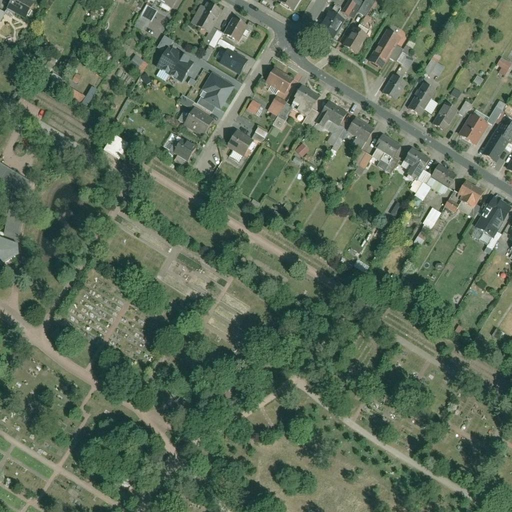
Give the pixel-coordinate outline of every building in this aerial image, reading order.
[(30,0),(11,0),(7,7),(26,18),(36,3),(30,0)] [(156,0),(170,9),(176,0),(156,0)] [(300,0),(276,0),(276,2),(292,13),(300,0)] [(346,0),(339,12),(332,8),(318,31),(332,40),(344,21),(348,24),(352,18),(358,21),(366,8),(359,4),(361,0),(346,0)] [(220,10),(207,1),(193,22),(206,31),(220,10)] [(133,27),(144,33),(155,11),(144,6),(133,27)] [(235,45),(246,27),(230,16),(219,35),(235,45)] [(249,33),(254,26),(249,23),(245,30),(249,33)] [(370,34),(356,25),(343,44),(358,54),(370,34)] [(219,37),(209,30),(200,44),(210,51),(219,37)] [(407,51),(383,37),(369,61),(382,69),(390,56),(400,62),(407,51)] [(169,76),(180,58),(168,50),(157,69),(169,76)] [(240,75),(247,63),(228,52),(226,54),(220,51),(216,59),(222,62),(221,65),(240,75)] [(429,77),(429,75),(439,78),(443,67),(437,65),(439,57),(431,54),(424,75),(429,77)] [(128,65),(137,71),(143,61),(133,56),(128,65)] [(193,65),(180,58),(169,76),(182,83),(193,65)] [(36,59),(35,64),(51,70),(53,65),(36,59)] [(500,69),(497,74),(504,78),(511,65),(499,59),(495,67),(500,69)] [(293,79),(273,67),(265,81),(286,92),(293,79)] [(408,83),(392,73),(382,90),(399,99),(408,83)] [(52,74),(49,79),(62,87),(65,82),(52,74)] [(220,110),(233,88),(213,76),(204,91),(209,94),(205,101),(220,110)] [(475,78),(472,83),(479,86),(481,80),(475,78)] [(320,96),(301,84),(294,95),(306,102),(304,106),(312,110),(320,96)] [(435,94),(420,85),(408,105),(422,114),(435,94)] [(64,86),(60,92),(79,103),(82,96),(64,86)] [(196,94),(187,87),(177,102),(187,108),(196,94)] [(290,110),(268,98),(263,107),(284,120),(290,110)] [(251,101),(245,110),(253,115),(260,106),(251,101)] [(328,101),(322,111),(342,123),(348,113),(328,101)] [(448,129),(459,111),(444,102),(433,120),(448,129)] [(497,102),(493,109),(500,113),(504,105),(497,102)] [(212,120),(193,108),(183,123),(202,135),(212,120)] [(478,119),(470,113),(457,135),(471,144),(482,127),(475,123),(478,119)] [(377,129),(353,116),(347,126),(370,140),(377,129)] [(253,138),(234,126),(223,143),(243,155),(253,138)] [(501,130),(494,126),(480,150),(495,159),(506,141),(497,136),(501,130)] [(401,145),(381,132),(373,145),(393,158),(401,145)] [(196,147),(177,135),(169,149),(187,160),(196,147)] [(110,136),(99,152),(116,163),(127,146),(110,136)] [(295,152),(301,158),(308,151),(302,145),(295,152)] [(430,157),(411,145),(402,160),(421,172),(430,157)] [(370,158),(358,151),(347,169),(359,177),(370,158)] [(0,183),(8,189),(0,223),(0,260),(10,252),(28,179),(0,162),(0,183)] [(457,174),(437,162),(429,176),(450,188),(457,174)] [(482,191),(463,180),(456,192),(474,203),(482,191)] [(410,202),(415,207),(420,202),(415,198),(410,202)] [(452,214),(457,206),(447,199),(442,207),(452,214)] [(510,211),(494,200),(476,229),(492,240),(510,211)] [(409,245),(417,250),(440,214),(432,209),(409,245)] [(355,261),(352,268),(365,273),(368,266),(355,261)]
